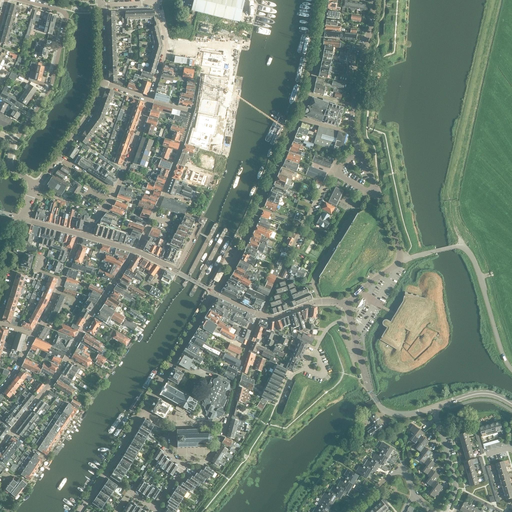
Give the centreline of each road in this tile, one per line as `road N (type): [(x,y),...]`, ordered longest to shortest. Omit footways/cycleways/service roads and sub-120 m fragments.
road 1 (residential): [(11,432),(133,250)]
road 2 (unclassified): [(399,259),(467,250),(511,370)]
road 3 (residential): [(216,293),(299,117)]
road 4 (residential): [(13,141),(52,81),(65,22),(62,11),(19,0)]
road 5 (residential): [(259,315),(331,171)]
road 6 (residential): [(136,251),(191,112)]
road 7 (tertiary): [(431,408),(399,414),(377,402),(349,317)]
road 8 (residential): [(141,412),(216,293)]
road 9 (residential): [(352,134),(372,0)]
road 10 (residential): [(319,301),(314,279),(366,191)]
road 11 (residential): [(299,117),(326,0)]
